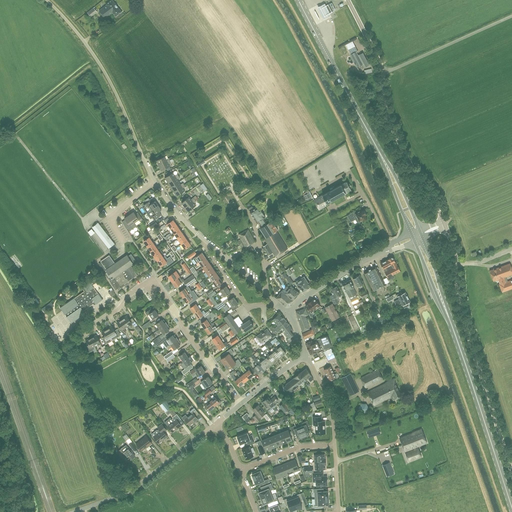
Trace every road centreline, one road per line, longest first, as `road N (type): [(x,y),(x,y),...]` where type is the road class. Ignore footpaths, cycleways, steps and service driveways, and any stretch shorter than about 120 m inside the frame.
road 1 (unclassified): [(511,475),(460,308),(446,228)]
road 2 (residential): [(241,403),(153,277),(78,336)]
road 3 (unclassified): [(443,220),(391,124),(378,63),(347,0)]
road 4 (unclassified): [(144,161),(102,68),(45,0)]
road 5 (primary): [(511,506),(452,328)]
road 6 (primary): [(377,149),(297,0)]
road 7 (unclassified): [(75,511),(132,489),(215,425)]
